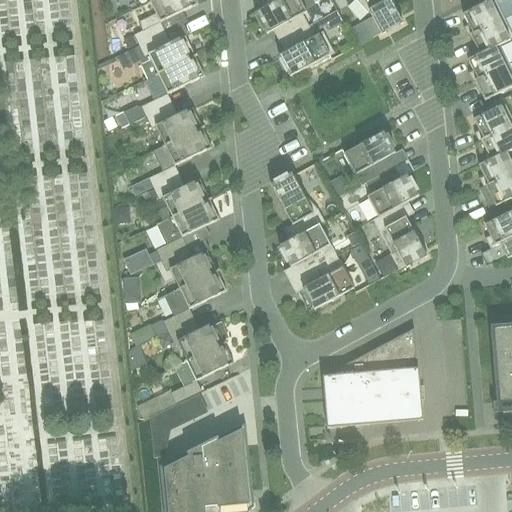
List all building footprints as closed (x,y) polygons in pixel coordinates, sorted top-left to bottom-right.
[(155,15),(139,23),(143,31),(155,26),(160,23),(160,24),(197,6),(194,0),(157,0),(150,4),(155,15)] [(278,29),(284,40),(308,26),(302,16),(307,13),(305,11),(315,6),(311,0),(280,0),(255,14),(266,35),(278,29)] [(403,25),(389,0),(355,0),(368,14),(369,13),(372,18),(363,23),(372,39),(381,34),(382,36),(403,25)] [(494,0),(492,0),(463,15),(468,26),(463,28),(468,37),(504,19),(494,0)] [(470,37),(479,55),(467,61),(468,62),(500,46),(511,40),(511,35),(504,19),(468,37),(468,38),(470,37)] [(143,31),(133,36),(139,47),(160,36),(155,26),(143,31)] [(284,40),(290,50),(278,57),(290,78),(334,54),(323,33),(314,37),(308,26),(284,40)] [(160,36),(139,47),(133,50),(148,80),(195,57),(185,37),(165,47),(160,36)] [(500,46),(468,62),(473,71),(468,74),(472,83),(509,65),(500,46)] [(148,81),(158,76),(167,95),(205,77),(195,57),(148,80),(148,81)] [(472,83),(473,84),(475,83),(484,102),(511,88),(511,71),(509,65),(472,83)] [(130,125),(146,118),(167,108),(162,97),(141,108),(136,107),(124,112),(130,125)] [(511,126),(511,118),(505,105),(473,120),(479,131),(474,133),(478,142),(478,143),(511,126)] [(152,152),(153,153),(202,129),(192,109),(172,119),(167,108),(146,118),(151,130),(155,128),(164,146),(152,152)] [(478,142),(474,144),(483,164),(478,166),(479,167),(506,154),(511,151),(511,126),(478,143),(478,142)] [(148,179),(153,190),(174,180),(169,169),(212,149),(202,129),(153,153),(162,172),(148,179)] [(383,133),(344,155),(361,187),(365,185),(389,172),(383,161),(395,154),(383,133)] [(479,179),(483,188),(511,174),(511,165),(506,154),(479,167),(483,177),(479,179)] [(373,221),(373,222),(391,212),(418,197),(407,176),(395,183),(389,172),(365,185),(371,196),(367,198),(378,218),(373,221)] [(511,174),(483,188),(493,209),(511,199),(511,174)] [(301,221),(307,232),(324,223),(318,212),(306,198),(304,198),(292,175),(270,186),(292,226),(301,221)] [(153,190),(154,191),(148,194),(162,223),(159,225),(209,201),(200,181),(180,190),(174,180),(153,190)] [(163,236),(167,245),(155,251),(156,252),(148,256),(153,266),(154,265),(182,251),(177,241),(219,221),(209,201),(159,225),(164,236),(163,236)] [(391,212),(373,222),(379,232),(391,255),(390,256),(398,271),(405,267),(406,269),(427,258),(405,218),(403,219),(398,208),(391,212)] [(511,212),(484,226),(490,237),(485,239),(491,251),(486,253),(491,264),(507,257),(508,259),(511,256),(511,212)] [(332,260),(326,249),(330,247),(319,226),(325,223),(324,223),(307,232),(279,247),(296,279),(308,273),(332,260)] [(216,272),(207,252),(187,262),(182,251),(154,265),(164,285),(174,280),(179,290),(216,272)] [(338,271),(332,260),(308,273),(314,284),(302,290),(314,311),(354,289),(343,268),(338,271)] [(184,313),(189,310),(226,292),(216,272),(179,290),(163,298),(173,318),(152,328),(157,339),(189,323),(184,313)] [(194,334),(189,323),(157,339),(162,349),(170,345),(174,354),(181,351),(187,362),(224,344),(223,341),(228,339),(221,324),(215,326),(214,324),(194,334)] [(511,414),(511,325),(490,327),(497,404),(503,403),(504,415),(511,414)] [(419,330),(329,378),(333,428),(332,428),(332,430),(428,422),(423,370),(422,370),(419,330)] [(233,364),(224,344),(187,362),(174,368),(183,388),(170,394),(157,400),(163,411),(197,395),(191,384),(233,364)] [(166,422),(162,413),(150,419),(155,458),(165,457),(162,424),(166,422)] [(164,511),(249,511),(254,508),(246,425),(160,467),(164,511)]
